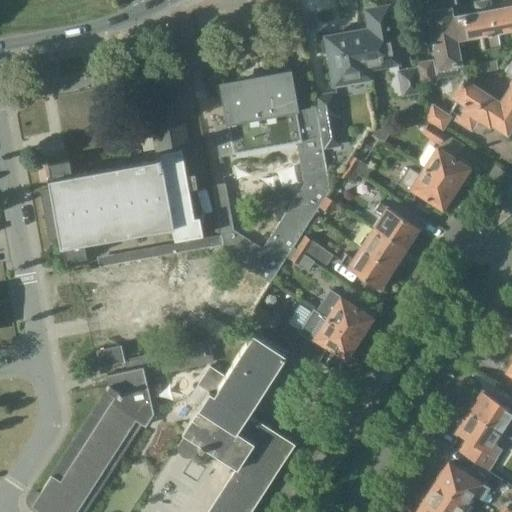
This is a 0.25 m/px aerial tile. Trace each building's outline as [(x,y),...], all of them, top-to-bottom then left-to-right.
[(418,69),(421,85),(435,82),(435,78),(461,74),(459,64),(460,64),(455,40),(467,38),(463,17),(458,17),(454,0),(437,0),(439,6),(428,8),(434,41),(426,43),(427,53),(436,52),(438,68),(434,69),(434,67),(430,68),(429,60),(417,62),(418,69)] [(370,29),(363,30),(360,30),(369,75),(371,75),(370,69),(386,66),(388,78),(395,76),(399,96),(422,92),(421,85),(418,69),(398,72),(387,6),(377,8),(376,6),(375,5),(374,4),(373,3),(371,3),(370,3),(369,4),(368,5),(367,6),(366,7),(366,8),(366,9),(370,29)] [(500,45),(498,32),(511,29),(511,6),(490,11),(489,6),(477,9),(478,14),(463,17),(467,38),(482,35),(485,48),(500,45)] [(369,75),(360,30),(325,37),(324,37),(323,37),(322,38),(322,39),(321,40),(321,41),(322,43),(323,44),(324,45),(326,45),(327,45),(333,81),(369,75)] [(486,61),(488,69),(497,67),(496,59),(486,61)] [(511,60),(505,72),(511,76),(497,99),(496,101),(511,111),(511,60)] [(488,69),(486,61),(477,63),(478,71),(488,69)] [(224,243),(226,253),(226,254),(271,283),(319,208),(326,196),(331,190),(323,154),(315,109),(296,112),(289,75),(284,76),(283,75),(256,80),(268,147),(295,142),(303,186),(263,247),(234,229),(226,183),(213,185),(222,231),(224,243)] [(511,111),(496,101),(497,99),(460,75),(447,95),(455,100),(449,109),(459,116),(458,117),(472,126),(478,117),(489,124),(490,121),(509,133),(511,129),(511,111)] [(220,157),(268,147),(256,80),(228,85),(228,86),(222,87),(229,125),(216,127),(220,157)] [(325,149),(341,146),(336,118),(337,117),(332,91),(315,95),(325,149)] [(166,192),(193,187),(196,186),(194,174),(191,174),(190,164),(184,165),(181,149),(187,148),(177,94),(149,99),(159,152),(155,153),(157,165),(150,166),(149,165),(149,164),(147,163),(146,162),(145,162),(144,162),(72,174),(70,160),(48,164),(51,179),(48,179),(50,190),(41,192),(50,239),(58,237),(60,247),(63,247),(66,261),(87,258),(85,242),(172,227),(166,192)] [(449,115),(430,103),(421,117),(440,129),(449,115)] [(439,144),(445,134),(426,122),(419,132),(439,144)] [(393,127),(369,131),(384,141),(393,127)] [(437,147),(424,168),(455,188),(470,164),(459,157),(456,160),(437,147)] [(366,177),(373,167),(354,154),(347,165),(359,173),(366,177)] [(352,183),(359,173),(347,165),(340,175),(352,183)] [(440,212),(455,188),(424,168),(420,175),(411,168),(402,182),(411,188),(431,201),(428,204),(440,212)] [(202,234),(193,187),(166,192),(172,227),(175,239),(202,234)] [(335,202),(326,196),(319,208),(328,213),(335,202)] [(377,213),(370,225),(390,239),(391,238),(405,247),(409,240),(412,242),(421,229),(380,202),(374,211),(377,213)] [(377,260),(391,269),(405,247),(391,238),(390,239),(370,225),(357,246),(378,259),(377,260)] [(299,247),(306,251),(326,265),(332,255),(306,237),(299,247)] [(378,259),(357,246),(349,257),(346,255),(340,263),(382,290),(390,277),(387,275),(391,269),(377,260),(378,259)] [(315,262),(305,255),(297,250),(291,260),(298,265),(299,265),(309,271),(315,262)] [(223,375),(210,366),(189,399),(199,406),(188,424),(185,422),(182,427),(185,428),(182,432),(185,434),(180,442),(179,444),(179,446),(178,447),(179,449),(179,450),(179,452),(180,454),(182,455),(183,456),(184,457),(186,457),(187,457),(189,457),(190,457),(192,456),(194,455),(195,455),(195,454),(196,453),(199,448),(201,450),(203,446),(224,459),(222,463),(228,467),(231,463),(236,467),(207,511),(250,511),(295,444),(264,424),(262,428),(244,416),(285,354),(262,339),(270,326),(248,311),(266,282),(236,263),(204,311),(230,328),(233,323),(250,334),(223,375)] [(62,302),(69,301),(85,298),(82,285),(59,288),(62,302)] [(317,310),(327,318),(358,338),(373,314),(362,307),(360,310),(340,297),(330,290),(317,310)] [(258,306),(253,314),(274,328),(279,320),(258,306)] [(343,362),(358,338),(327,318),(314,338),(334,351),(331,354),(343,362)] [(28,497),(27,500),(28,503),(29,505),(31,507),(38,511),(76,511),(136,420),(144,425),(145,426),(154,413),(146,377),(213,363),(212,357),(209,342),(196,345),(141,357),(143,366),(141,367),(138,368),(135,368),(134,368),(133,369),(131,369),(129,369),(128,370),(126,370),(107,374),(109,383),(106,388),(107,389),(40,493),(37,492),(34,492),(31,493),(29,495),(28,497)] [(98,351),(101,365),(123,360),(120,347),(98,351)] [(511,409),(483,390),(469,412),(502,433),(511,421),(511,409)] [(494,446),(502,433),(469,412),(456,432),(470,441),(495,457),(499,449),(494,446)] [(463,451),(481,463),(488,467),(495,457),(470,441),(463,451)] [(445,467),(436,482),(469,503),(477,490),(484,495),(489,486),(472,475),(451,461),(446,468),(445,467)] [(423,502),(438,511),(463,511),(469,503),(436,482),(423,502)] [(438,511),(423,502),(416,511),(438,511)]
